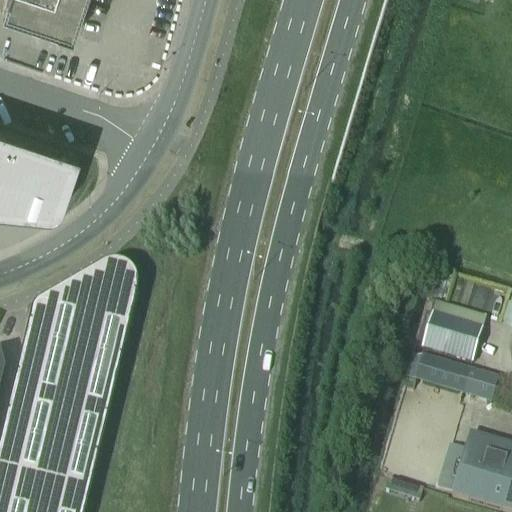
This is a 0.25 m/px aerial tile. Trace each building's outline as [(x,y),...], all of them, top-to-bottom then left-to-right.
[(6,0),(3,12),(73,36),(85,0),(6,0)] [(79,152),(0,125),(0,207),(36,212),(47,213),(51,212),(57,210),(63,204),(79,152)] [(0,511),(86,511),(125,349),(124,349),(137,297),(137,292),(137,288),(136,284),(134,280),(131,276),(128,273),(124,271),(120,270),(115,269),(111,269),(107,270),(102,272),(39,309),(36,310),(34,312),(33,314),(32,317),(31,319),(0,447),(0,511)] [(472,367),(482,334),(486,319),(439,305),(424,353),(472,367)] [(494,407),(501,384),(445,367),(444,370),(424,364),(425,361),(410,357),(404,380),(418,384),(419,381),(439,387),(439,390),(494,407)] [(511,511),(511,448),(474,437),(456,501),(493,511),(511,511)]
